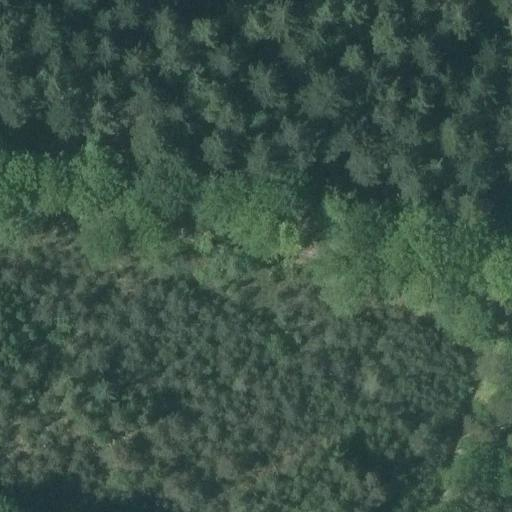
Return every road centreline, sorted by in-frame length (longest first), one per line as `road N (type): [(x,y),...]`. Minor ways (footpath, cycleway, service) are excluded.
road 1 (unknown): [(240,0),(304,123),(294,177),(306,261),(494,307)]
road 2 (track): [(0,202),(306,261)]
road 3 (unknown): [(494,307),(480,390),(443,511)]
